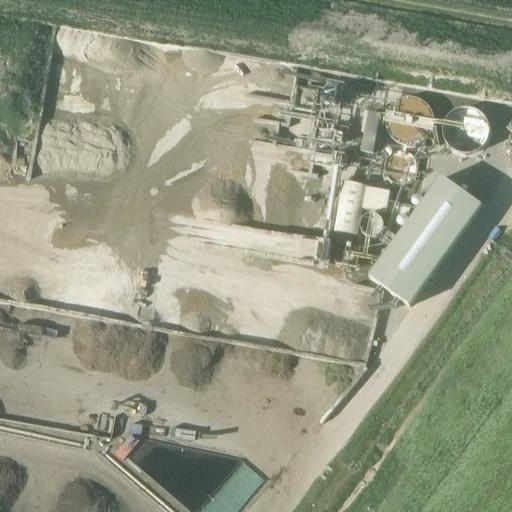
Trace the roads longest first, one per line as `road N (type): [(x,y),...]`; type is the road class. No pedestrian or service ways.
road 1 (track): [(274,511),(511,190)]
road 2 (unknown): [(0,373),(187,412),(251,435),(306,468)]
road 3 (unknown): [(0,192),(186,233)]
road 4 (track): [(511,24),(374,0)]
